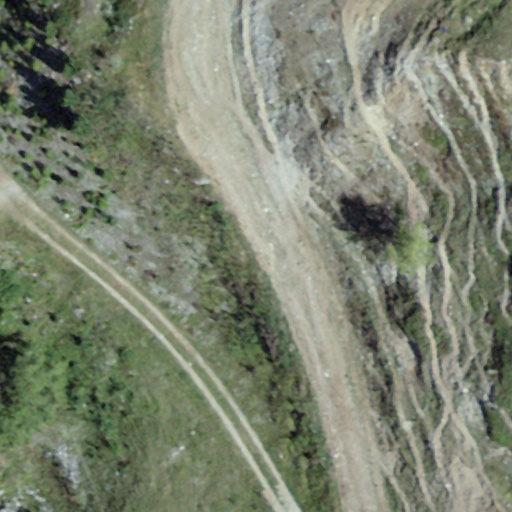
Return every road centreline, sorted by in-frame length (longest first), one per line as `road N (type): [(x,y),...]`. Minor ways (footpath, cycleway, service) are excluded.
road 1 (track): [(208,0),(200,50),(240,170),(329,383),(364,511)]
road 2 (track): [(281,511),(207,391),(0,195)]
